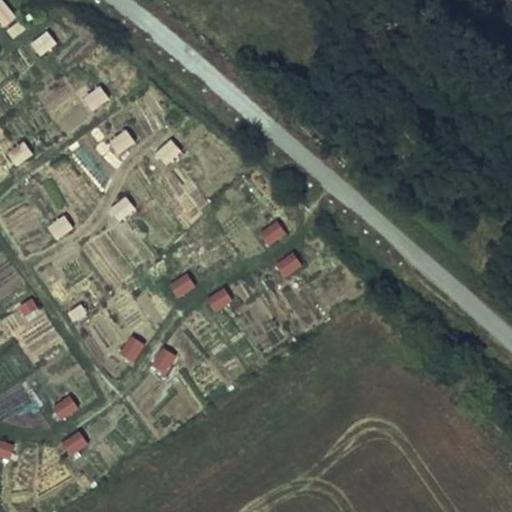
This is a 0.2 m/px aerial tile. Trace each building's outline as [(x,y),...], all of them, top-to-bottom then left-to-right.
[(17,16),(4,0),(0,0),(0,16),(6,24),(17,16)] [(22,21),(11,29),(15,36),(26,28),(22,21)] [(43,54),(57,44),(49,32),(35,43),(43,54)] [(96,109),(110,98),(102,87),(87,97),(96,109)] [(122,153),(136,142),(129,131),(114,141),(122,153)] [(169,162),(182,151),(174,140),(160,152),(169,162)] [(35,154),(26,141),(9,153),(19,167),(35,154)] [(122,220),(137,209),(129,198),(115,209),(122,220)] [(60,238),(74,228),(66,217),(52,227),(60,238)] [(288,234),(279,221),(262,233),(271,245),(288,234)] [(304,266),(295,253),(278,264),(287,277),(304,266)] [(197,287),(190,274),(172,285),(180,297),(197,287)] [(234,302),(227,289),(209,299),(217,312),(234,302)] [(40,309),(34,299),(22,307),(27,316),(40,309)] [(83,305),(72,313),(76,320),(88,311),(83,305)] [(146,345),(133,336),(123,353),(135,362),(146,345)] [(177,357),(164,348),(155,365),(167,373),(177,357)] [(81,410),(71,396),(54,407),(63,421),(81,410)] [(90,445),(80,432),(64,443),(73,457),(90,445)] [(14,446),(0,441),(0,457),(10,460),(14,446)]
